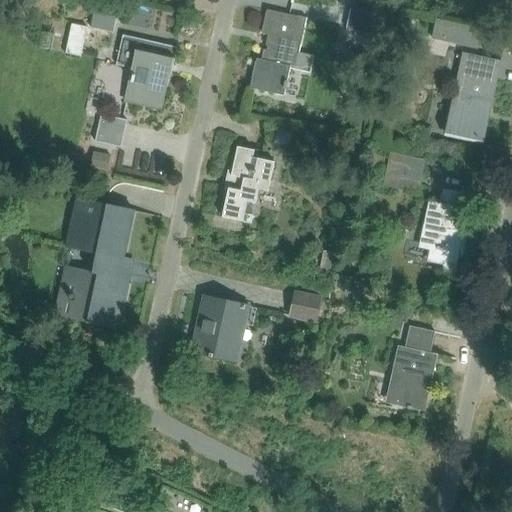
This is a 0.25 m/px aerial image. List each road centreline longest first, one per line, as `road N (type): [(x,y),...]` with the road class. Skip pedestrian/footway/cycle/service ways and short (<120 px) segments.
road 1 (unclassified): [(138,411),(228,0)]
road 2 (unclassified): [(444,511),(511,202)]
road 3 (unclassified): [(329,508),(138,411)]
road 4 (unclassified): [(138,411),(0,340)]
